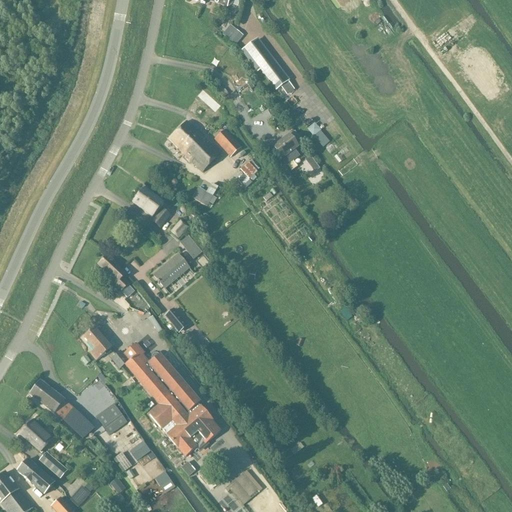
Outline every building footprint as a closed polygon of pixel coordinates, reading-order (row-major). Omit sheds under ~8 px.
[(243,52),(242,52),(257,72),(259,70),(266,65),(272,61),(265,51),(257,41),(243,52)] [(266,65),(259,70),(275,91),(280,87),(288,82),(288,81),(272,61),(266,65)] [(202,121),(213,100),(204,95),(193,117),(202,121)] [(188,133),(193,128),(186,122),(168,140),(183,155),(196,141),(188,133)] [(220,154),(193,128),(188,133),(196,141),(183,155),(202,173),(220,154)] [(231,158),(241,148),(225,130),(214,140),(231,158)] [(288,135),(273,148),(282,160),(287,166),(299,156),(294,150),(298,147),(297,146),(302,142),(294,132),(289,136),(288,135)] [(310,157),(305,161),(309,166),(314,162),(310,157)] [(248,163),(240,170),(249,180),(257,173),(256,172),(249,164),(248,163)] [(211,185),(206,194),(213,197),(218,189),(211,185)] [(160,228),(169,216),(159,208),(163,204),(144,190),(133,204),(152,218),(158,210),(159,212),(151,222),(160,228)] [(263,199),(266,203),(272,198),(269,194),(263,199)] [(187,230),(180,225),(174,232),(181,237),(187,230)] [(189,238),(181,244),(194,260),(201,254),(189,238)] [(165,290),(189,269),(178,256),(154,277),(165,290)] [(120,292),(128,284),(122,278),(124,276),(106,258),(99,265),(117,283),(114,286),(120,292)] [(174,310),(165,317),(178,333),(179,334),(188,327),(186,325),(174,310)] [(162,331),(152,317),(148,320),(157,334),(162,331)] [(97,361),(110,350),(93,330),(84,338),(95,351),(91,354),(97,361)] [(198,405),(200,403),(160,356),(159,356),(157,354),(155,354),(153,355),(152,356),(152,358),(152,362),(149,364),(143,357),(145,355),(136,345),(125,354),(131,361),(125,366),(160,407),(149,416),(161,430),(167,436),(167,437),(178,450),(178,449),(186,458),(196,449),(198,452),(220,433),(211,422),(212,421),(201,408),(198,405)] [(119,370),(129,362),(121,352),(111,360),(119,370)] [(85,356),(80,361),(85,366),(90,362),(85,356)] [(40,381),(29,394),(55,414),(62,421),(73,408),(65,401),(58,396),(41,383),(40,381)] [(126,422),(114,406),(96,419),(108,435),(126,422)] [(40,453),(53,438),(33,421),(20,436),(40,453)] [(290,451),(294,456),(304,448),(300,443),(290,451)] [(60,479),(66,471),(46,454),(40,462),(60,479)] [(28,461),(18,472),(25,478),(24,479),(30,484),(31,484),(44,495),(54,483),(28,461)] [(185,465),(181,469),(189,478),(190,477),(195,472),(188,463),(185,465)] [(285,473),(283,469),(279,472),(285,479),(288,476),(285,473)] [(0,502),(7,511),(27,511),(32,508),(5,473),(0,477),(0,502)] [(116,480),(110,485),(117,494),(124,490),(116,480)] [(446,493),(451,490),(447,485),(443,488),(446,493)] [(60,499),(51,508),(55,511),(72,511),(63,502),(60,499)]
